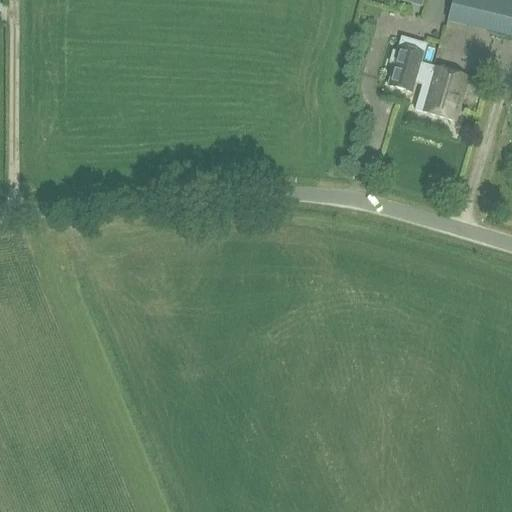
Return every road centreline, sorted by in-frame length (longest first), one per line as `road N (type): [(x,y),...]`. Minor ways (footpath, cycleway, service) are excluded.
road 1 (unclassified): [(511,248),(353,202),(241,185),(0,214)]
road 2 (track): [(12,0),(12,212)]
